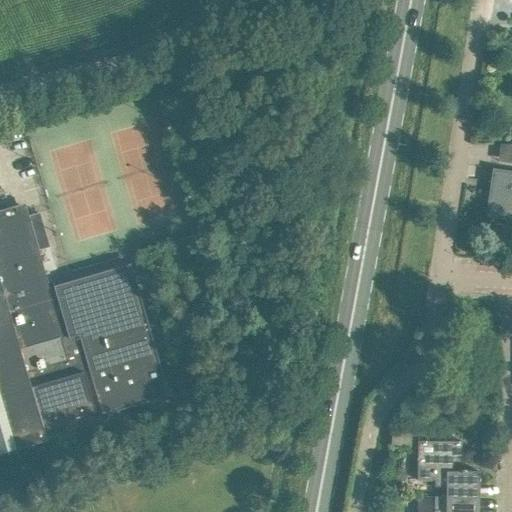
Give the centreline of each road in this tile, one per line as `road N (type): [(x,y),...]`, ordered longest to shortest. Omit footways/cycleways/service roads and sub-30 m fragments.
road 1 (primary): [(319,511),(410,0)]
road 2 (residential): [(440,282),(483,0)]
road 3 (residential): [(0,95),(123,66),(224,0)]
